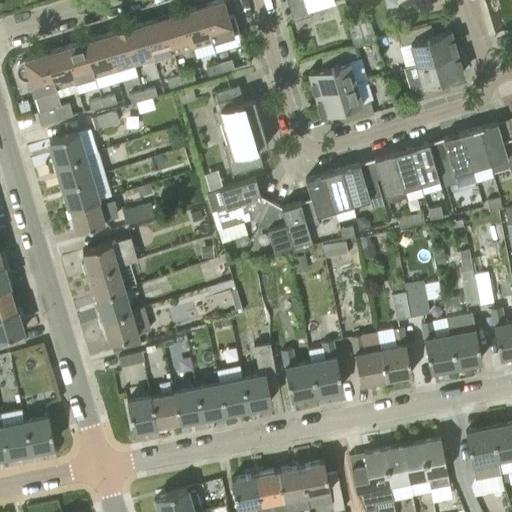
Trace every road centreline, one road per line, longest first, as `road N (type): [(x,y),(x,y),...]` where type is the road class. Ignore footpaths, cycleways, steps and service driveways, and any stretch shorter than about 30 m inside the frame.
road 1 (residential): [(102,463),(511,384)]
road 2 (residential): [(255,0),(306,147),(471,104),(487,73)]
road 3 (residential): [(102,463),(0,127)]
